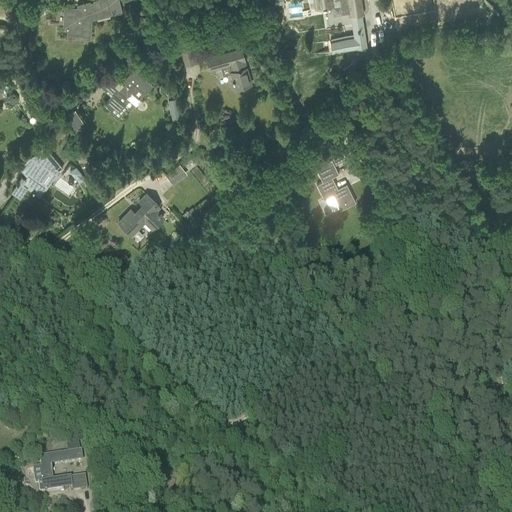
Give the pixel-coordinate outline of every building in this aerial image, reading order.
[(64,29),(67,29),(67,35),(81,35),(81,36),(90,37),(91,19),(97,18),(96,15),(109,12),(110,16),(122,13),(118,0),(99,0),(83,4),(82,9),(64,8),(64,15),(65,15),(64,29)] [(288,0),(283,0),(283,18),(300,19),(300,3),(289,3),(288,0)] [(314,0),(315,8),(332,6),(331,1),(338,0),(347,0),(350,16),(362,15),(359,0),(314,0)] [(169,11),(163,12),(164,15),(167,24),(173,23),(170,14),(169,11)] [(175,36),(180,56),(183,66),(195,63),(186,33),(175,36)] [(354,61),(363,57),(355,42),(347,46),(354,61)] [(217,56),(207,59),(210,68),(219,65),(220,67),(222,75),(231,73),(235,88),(250,84),(248,74),(246,69),(244,69),(242,61),(244,61),(240,49),(217,56)] [(113,94),(104,104),(110,110),(113,107),(118,111),(124,105),(129,110),(144,93),(145,94),(152,85),(134,69),(123,80),(126,82),(119,90),(113,86),(118,81),(110,74),(101,85),(106,90),(107,89),(113,94)] [(176,99),(168,100),(172,119),(180,118),(176,99)] [(67,123),(74,132),(84,125),(74,110),(65,117),(68,122),(67,123)] [(12,191),(11,192),(17,196),(19,198),(24,191),(26,188),(38,196),(44,188),(39,184),(48,170),(57,176),(62,168),(44,146),(43,147),(42,148),(30,158),(36,165),(27,178),(26,179),(25,179),(22,177),(19,181),(19,182),(18,183),(12,191)] [(338,148),(322,156),(324,161),(323,162),(327,169),(334,166),(337,164),(346,160),(342,152),(341,153),(338,148)] [(323,162),(314,167),(322,182),(316,185),(324,200),(333,196),(340,210),(346,207),(355,203),(348,187),(339,192),(331,177),(338,174),(334,166),(327,169),(323,162)] [(165,175),(170,182),(172,185),(187,174),(179,164),(165,175)] [(69,172),(79,183),(84,178),(75,167),(69,172)] [(139,201),(142,205),(134,213),(130,210),(118,222),(130,234),(143,220),(152,228),(162,217),(155,211),(159,207),(146,194),(139,201)] [(184,210),(180,215),(182,217),(185,220),(190,215),(188,213),(184,210)] [(42,482),(38,483),(38,484),(39,493),(63,490),(63,487),(71,486),(70,478),(53,480),(50,465),(82,460),(80,450),(39,457),(42,482)] [(153,482),(172,490),(178,476),(160,468),(159,469),(155,467),(149,479),(154,481),(153,482)] [(78,476),(70,478),(71,486),(72,491),(80,490),(86,489),(85,479),(84,475),(78,476)]
